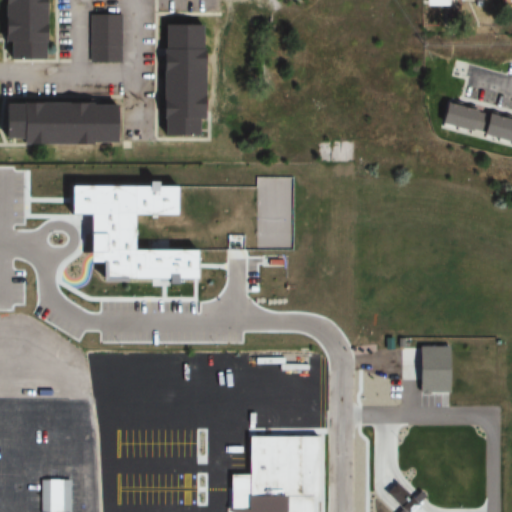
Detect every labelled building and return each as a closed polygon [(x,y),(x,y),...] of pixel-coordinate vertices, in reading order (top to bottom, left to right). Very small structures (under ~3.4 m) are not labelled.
[(0,0),(0,60),(40,60),(39,0),(0,0)] [(115,17),(89,16),(87,62),(99,63),(100,23),(114,24),(115,17)] [(201,25),(153,26),(154,137),(202,137),(201,25)] [(511,145),(431,123),(437,102),(511,122),(511,145)] [(0,143),(114,145),(115,105),(0,104),(0,143)] [(241,511),(242,438),(317,438),(317,498),(311,498),(311,511),(241,511)] [(37,511),(37,481),(67,481),(67,511),(37,511)]
